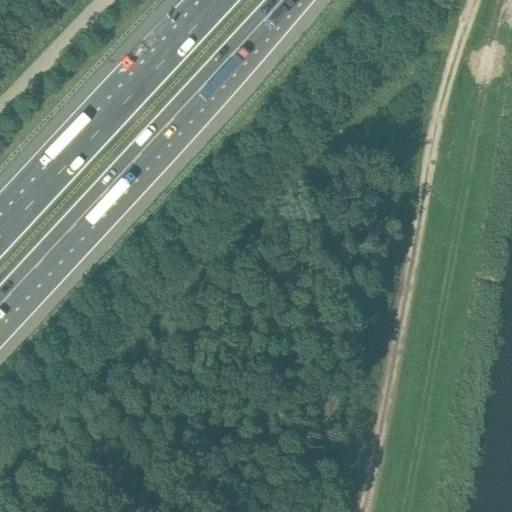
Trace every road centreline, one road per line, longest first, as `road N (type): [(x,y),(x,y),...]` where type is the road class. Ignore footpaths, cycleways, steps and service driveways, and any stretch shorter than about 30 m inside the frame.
road 1 (unclassified): [(362,511),(444,97),(476,0)]
road 2 (motorway): [(0,303),(282,0)]
road 3 (motorway): [(221,0),(0,237)]
road 4 (unclassified): [(0,128),(126,0)]
